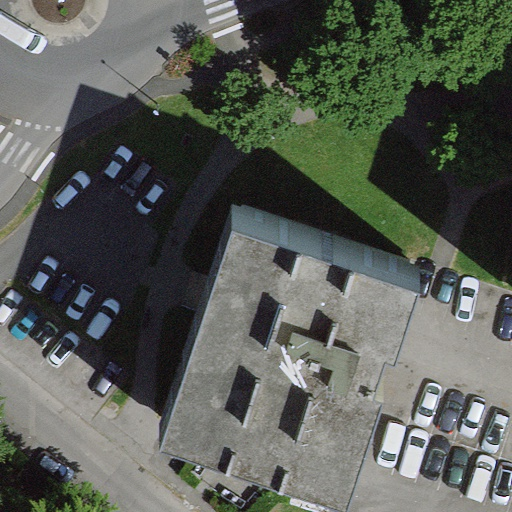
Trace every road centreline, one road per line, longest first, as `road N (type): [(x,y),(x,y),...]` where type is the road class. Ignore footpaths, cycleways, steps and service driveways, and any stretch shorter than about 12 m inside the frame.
road 1 (residential): [(0,379),(160,511)]
road 2 (tertiary): [(29,78),(63,83),(113,64),(135,38),(147,0)]
